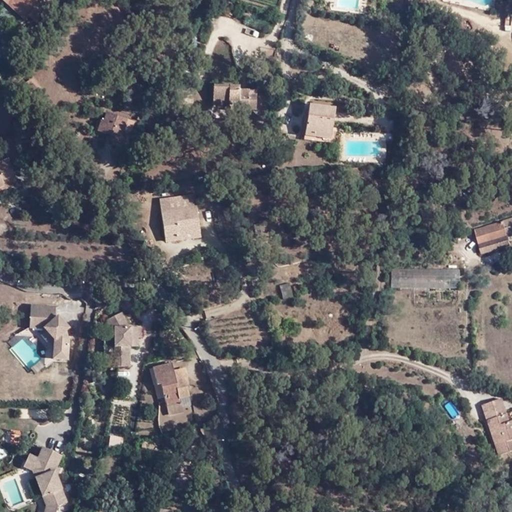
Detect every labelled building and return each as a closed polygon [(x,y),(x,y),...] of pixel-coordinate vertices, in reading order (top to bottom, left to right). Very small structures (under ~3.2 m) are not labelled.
[(52,3),(48,0),(9,0),(34,22),(52,3)] [(255,108),(255,90),(238,89),(238,85),(212,84),(212,100),(227,100),(227,108),(255,108)] [(308,104),(304,136),(312,137),(313,134),(322,135),(327,130),(328,120),(332,120),(334,107),(308,104)] [(103,110),(95,130),(108,134),(106,139),(121,145),(130,122),(103,110)] [(312,137),(304,136),(304,139),(330,141),(332,120),(328,120),(327,130),(322,135),(313,134),(312,137)] [(10,139),(5,140),(14,148),(10,139)] [(0,141),(0,156),(16,153),(14,148),(5,140),(0,141)] [(16,153),(0,156),(0,185),(3,184),(4,188),(17,184),(8,158),(16,155),(16,153)] [(167,242),(181,240),(181,234),(203,232),(199,196),(163,199),(167,242)] [(511,222),(482,232),(489,255),(511,247),(511,222)] [(181,234),(181,240),(204,238),(203,232),(181,234)] [(391,287),(466,285),(466,268),(391,270),(391,287)] [(280,283),(281,298),(291,297),(290,282),(280,283)] [(57,307),(32,305),(31,327),(45,328),(55,339),(54,359),(68,360),(69,339),(66,339),(64,333),(70,328),(59,316),(56,318),(57,307)] [(117,346),(122,346),(132,346),(140,346),(140,337),(144,337),(144,326),(132,326),(124,312),(111,318),(116,326),(113,327),(113,337),(116,337),(117,346)] [(108,319),(113,327),(116,326),(111,318),(108,319)] [(132,352),(122,351),(122,356),(112,357),(113,367),(132,366),(132,352)] [(176,370),(174,362),(155,366),(158,382),(156,382),(158,397),(165,395),(167,403),(181,402),(180,397),(190,395),(187,375),(177,377),(176,370)] [(185,368),(176,370),(177,377),(187,375),(185,368)] [(181,402),(182,405),(192,403),(190,395),(180,397),(181,402)] [(489,407),(491,414),(510,408),(507,401),(489,407)] [(181,402),(167,403),(169,413),(183,410),(182,405),(181,402)] [(511,413),(510,408),(491,414),(497,432),(500,431),(501,435),(499,436),(504,451),(506,457),(511,455),(511,413)] [(42,446),(36,459),(31,470),(45,506),(43,511),(53,511),(56,505),(65,501),(53,471),(60,455),(42,446)] [(31,470),(36,459),(27,455),(22,465),(31,470)]
